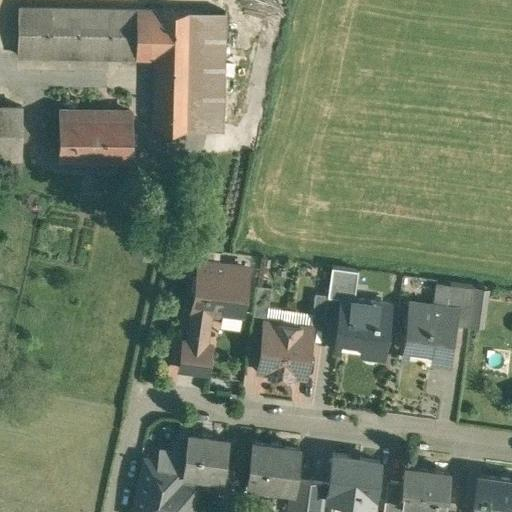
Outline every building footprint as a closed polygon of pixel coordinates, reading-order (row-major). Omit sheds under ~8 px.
[(192,10),(18,7),(17,55),(155,58),(153,129),(189,129),(192,10)] [(225,11),(192,10),(189,129),(222,130),(225,11)] [(22,107),(0,106),(0,156),(21,157),(22,107)] [(131,111),(59,110),(59,157),(131,158),(131,111)] [(135,234),(133,255),(151,257),(153,236),(135,234)] [(247,267),(198,260),(187,341),(205,343),(210,311),(222,312),(223,307),(241,309),(247,267)] [(357,270),(332,266),(328,294),(328,296),(342,298),(342,296),(353,298),(357,270)] [(474,286),(451,283),(448,306),(458,308),(456,324),(469,325),(474,286)] [(271,286),(257,284),(252,313),(267,316),(271,286)] [(328,294),(315,292),(310,323),(324,325),(328,296),(328,294)] [(353,298),(342,296),(342,298),(334,350),(336,350),(337,343),(362,346),(361,354),(381,356),(388,302),(353,298)] [(448,306),(410,302),(403,357),(404,357),(405,351),(433,355),(432,361),(450,363),(456,324),(458,308),(448,306)] [(241,309),(223,307),(222,312),(220,322),(239,325),(241,309)] [(287,325),(264,321),(257,369),(270,370),(269,375),(280,376),(287,325)] [(311,328),(287,325),(280,376),(291,378),(292,374),(304,375),(311,328)] [(187,341),(183,340),(179,368),(206,372),(210,344),(187,341)] [(212,439),(188,435),(189,434),(187,434),(186,443),(182,472),(183,473),(222,478),(227,439),(213,437),(212,439)] [(174,441),(173,451),(161,449),(160,460),(145,459),(132,511),(195,511),(199,483),(182,480),(183,473),(182,472),(186,443),(174,441)] [(299,448),(252,441),(246,484),(294,490),(299,448)] [(362,458),(333,455),(328,491),(343,493),(343,488),(373,492),(372,497),(374,497),(379,461),(377,460),(377,462),(361,460),(362,458)] [(449,472),(404,466),(398,506),(418,509),(418,507),(443,510),(442,511),(444,511),(449,472)] [(511,511),(511,478),(479,475),(474,511),(511,511)] [(299,480),(297,496),(291,495),(291,498),(289,511),(306,511),(310,481),(299,480)] [(321,511),(325,483),(310,481),(306,511),(321,511)]
